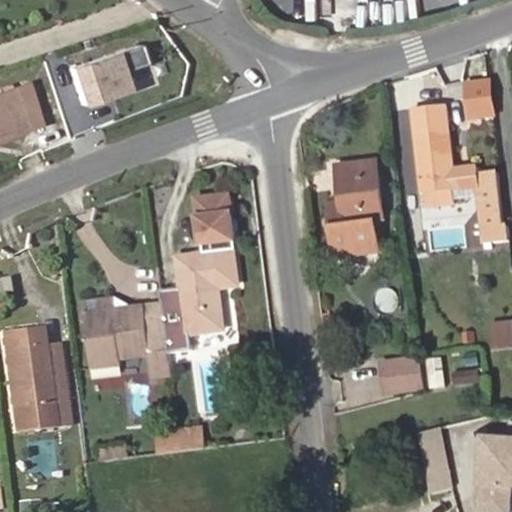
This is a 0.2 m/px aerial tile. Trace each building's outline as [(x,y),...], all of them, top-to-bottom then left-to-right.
[(144,43),(72,67),(85,106),(134,90),(128,71),(151,64),(144,43)] [(496,114),(491,79),(467,82),(472,117),(496,114)] [(0,141),(46,127),(31,81),(0,91),(0,141)] [(407,117),(405,99),(394,100),(395,118),(407,117)] [(456,169),(449,107),(414,111),(424,194),(429,194),(430,208),(456,205),(454,191),(458,191),(458,187),(480,185),(486,245),(510,242),(508,226),(506,226),(500,173),(480,175),(479,166),(456,169)] [(385,220),(377,162),(338,167),(343,204),(345,225),(333,227),(337,257),(381,252),(377,221),(385,220)] [(235,192),(197,198),(204,244),(242,239),(235,192)] [(345,225),(343,204),(329,205),(333,227),(345,225)] [(231,331),(226,292),(246,289),(241,248),(180,256),(185,290),(187,309),(166,312),(172,354),(195,351),(193,336),(231,331)] [(0,293),(12,292),(11,278),(0,279),(0,293)] [(187,309),(185,290),(164,293),(165,302),(166,312),(187,309)] [(166,312),(165,302),(132,307),(118,298),(85,302),(94,371),(126,367),(125,361),(149,358),(152,380),(175,377),(172,354),(166,312)] [(511,348),(511,323),(493,326),(497,351),(511,348)] [(47,346),(45,327),(0,332),(0,333),(13,434),(72,426),(62,344),(47,346)] [(447,388),(444,358),(427,360),(432,390),(447,388)] [(424,390),(420,361),(420,359),(419,359),(383,364),(387,395),(424,390)] [(448,429),(420,434),(431,495),(459,489),(448,429)] [(206,449),(204,432),(182,435),(184,451),(206,449)] [(184,451),(182,435),(159,438),(161,454),(184,451)] [(511,511),(511,438),(489,437),(486,486),(484,486),(482,511),(511,511)] [(128,458),(127,448),(108,450),(110,461),(128,458)] [(110,461),(108,450),(100,451),(102,462),(110,461)]
